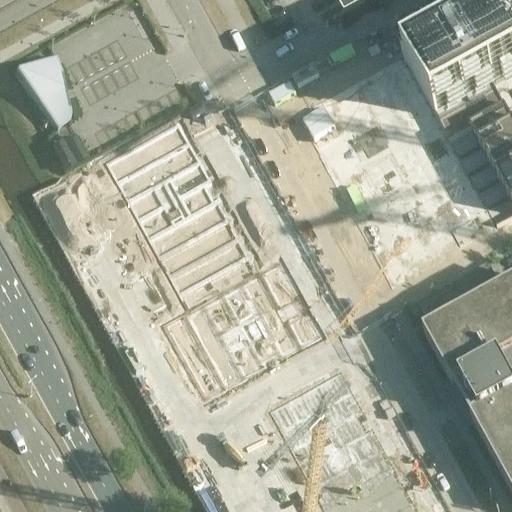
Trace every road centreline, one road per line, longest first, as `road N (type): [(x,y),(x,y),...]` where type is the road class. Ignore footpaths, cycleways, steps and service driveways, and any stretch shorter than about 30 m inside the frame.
road 1 (residential): [(367,330),(237,94)]
road 2 (secondary): [(122,511),(0,284)]
road 3 (unclassified): [(466,511),(367,330)]
road 4 (unclassified): [(414,0),(237,94)]
road 5 (secondary): [(0,395),(66,511)]
